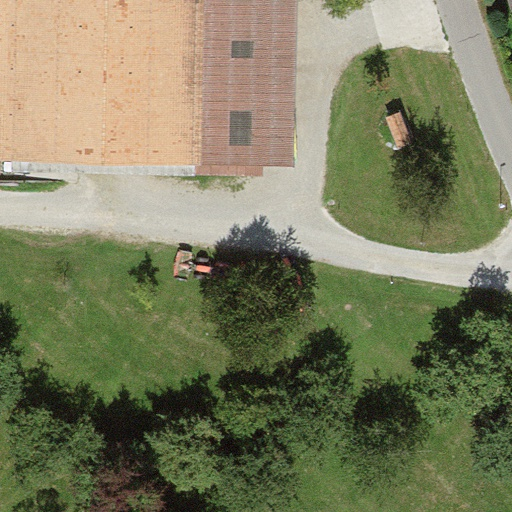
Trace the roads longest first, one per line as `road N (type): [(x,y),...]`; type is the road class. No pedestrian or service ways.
road 1 (track): [(0,213),(143,219),(511,272)]
road 2 (unclassified): [(459,0),(511,151)]
